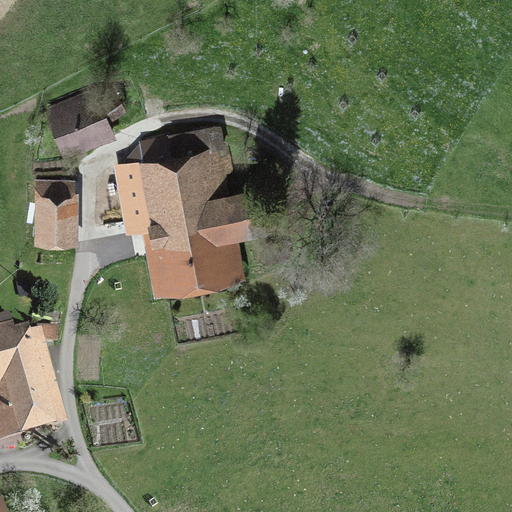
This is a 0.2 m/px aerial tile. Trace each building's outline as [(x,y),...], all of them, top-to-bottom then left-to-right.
[(117,94),(101,104),(94,87),(50,104),(67,145),(110,127),(105,115),(123,105),(117,94)] [(131,229),(157,225),(166,279),(231,267),(223,224),(256,218),(250,189),(243,190),(227,130),(141,142),(148,176),(123,180),(131,229)] [(36,198),(36,237),(73,236),(71,181),(42,182),(36,198)] [(287,242),(267,244),(269,259),(289,257),(287,242)] [(55,417),(32,331),(15,336),(12,325),(0,328),(0,430),(15,426),(16,428),(55,417)]
